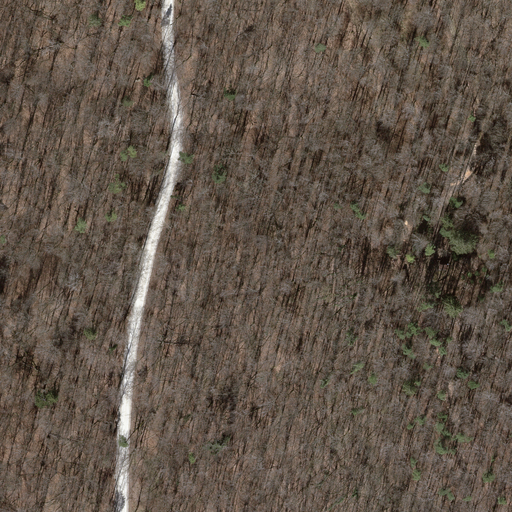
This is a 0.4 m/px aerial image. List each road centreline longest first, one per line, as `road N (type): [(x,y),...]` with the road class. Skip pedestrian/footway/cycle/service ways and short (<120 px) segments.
road 1 (track): [(439,0),(476,83),(479,127),(469,170),(437,225),(431,308),(471,511)]
road 2 (track): [(166,0),(179,140),(131,351),(119,511)]
